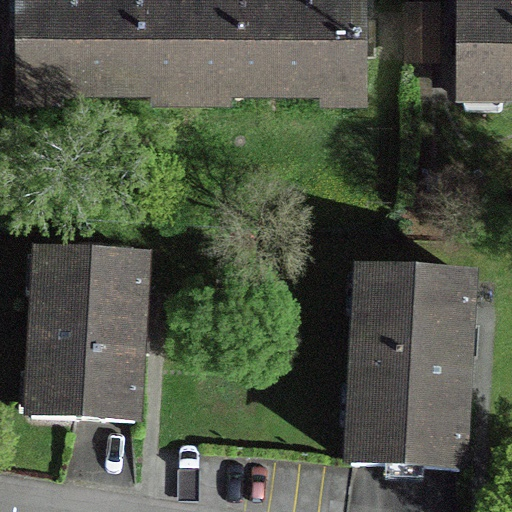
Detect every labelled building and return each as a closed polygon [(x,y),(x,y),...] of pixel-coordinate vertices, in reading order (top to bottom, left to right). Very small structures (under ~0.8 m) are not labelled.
[(369,109),(368,1),(296,2),(275,2),(189,3),(114,3),(79,4),(15,4),(16,120),(67,119),(67,110),(151,109),(151,118),(190,118),(230,117),(230,110),(320,110),(320,120),(369,119),(369,109)] [(511,3),(458,4),(458,113),(511,113),(511,3)] [(434,67),(434,11),(404,11),(404,67),(434,67)] [(72,425),(145,429),(154,267),(32,260),(23,422),(72,425)] [(341,479),(466,486),(477,282),(352,276),(341,479)]
